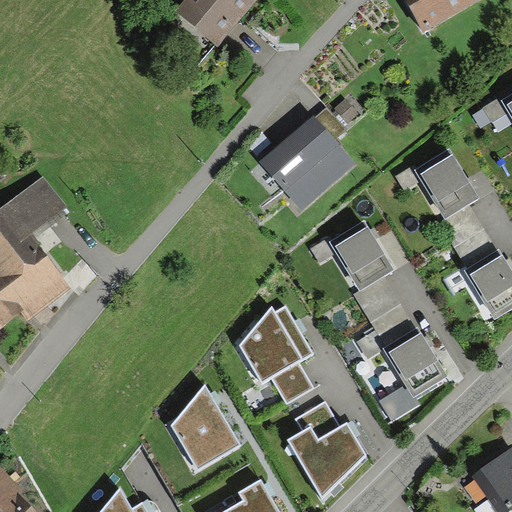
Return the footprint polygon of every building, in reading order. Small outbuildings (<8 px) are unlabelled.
[(187,0),(176,14),(217,48),(258,0),(187,0)] [(403,0),(421,32),(479,0),(403,0)] [(509,112),(511,117),(511,93),(501,100),(509,112)] [(492,122),(509,112),(501,100),(500,97),(483,107),(492,122)] [(346,99),(335,108),(348,122),(358,113),(346,99)] [(326,108),(316,118),(340,146),(342,143),(338,137),(346,130),(326,108)] [(314,116),(260,163),(301,210),(355,163),(340,146),(316,118),(314,116)] [(479,198),(448,150),(415,171),(446,219),(469,205),(479,198)] [(60,207),(43,185),(0,218),(0,324),(58,280),(23,235),(60,207)] [(446,219),(441,222),(455,245),(484,228),(469,205),(446,219)] [(394,269),(365,221),(331,242),(338,252),(361,290),(384,275),(394,269)] [(484,228),(455,245),(468,269),(498,249),(484,228)] [(320,263),(338,252),(331,242),(328,237),(310,248),(320,263)] [(468,269),(465,270),(495,318),(511,307),(511,270),(498,249),(468,269)] [(402,303),(384,275),(361,290),(354,294),(372,322),(400,304),(402,303)] [(400,304),(372,322),(377,331),(359,342),(369,357),(383,348),(415,328),(400,304)] [(275,313),(272,307),(241,345),(263,383),(272,378),(299,362),(313,354),(285,306),(275,313)] [(448,376),(417,327),(415,328),(383,348),(406,384),(414,398),(416,396),(448,376)] [(299,362),(272,378),(287,403),(314,388),(299,362)] [(414,398),(406,384),(378,401),(391,421),(420,403),(416,396),(414,398)] [(241,447),(205,386),(172,426),(198,472),(241,447)] [(296,419),(303,431),(311,426),(319,440),(340,426),(325,402),(296,419)] [(319,440),(311,426),(303,431),(288,439),(323,497),(366,456),(347,422),(340,426),(319,440)] [(511,449),(475,476),(500,511),(505,511),(511,508),(511,449)] [(34,511),(0,477),(0,511),(34,511)] [(278,511),(260,481),(240,492),(244,501),(225,511),(278,511)] [(133,510),(120,488),(100,511),(147,511),(142,503),(133,510)]
